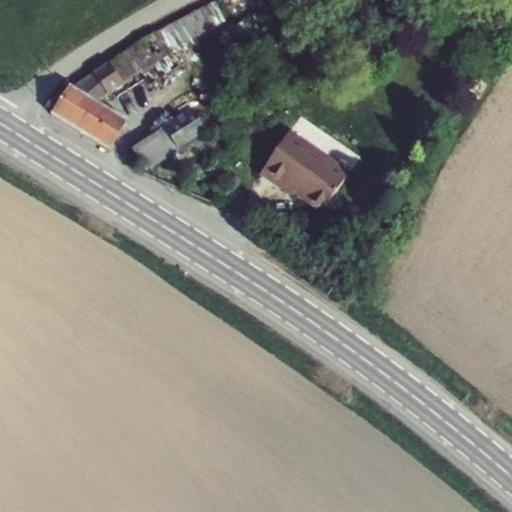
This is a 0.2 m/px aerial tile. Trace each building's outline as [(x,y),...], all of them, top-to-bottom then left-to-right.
[(77,108),(69,104),(55,131),(113,161),(126,137),(97,122),(142,94),(138,86),(190,54),(183,42),(77,108)] [(144,153),(159,165),(161,162),(196,144),(188,130),(144,153)] [(348,186),(288,146),(260,188),(281,202),(285,197),(294,204),(324,223),(348,186)] [(159,165),(144,153),(133,170),(150,181),(155,173),(159,165)] [(291,209),(294,204),(285,197),(281,202),(291,209)]
